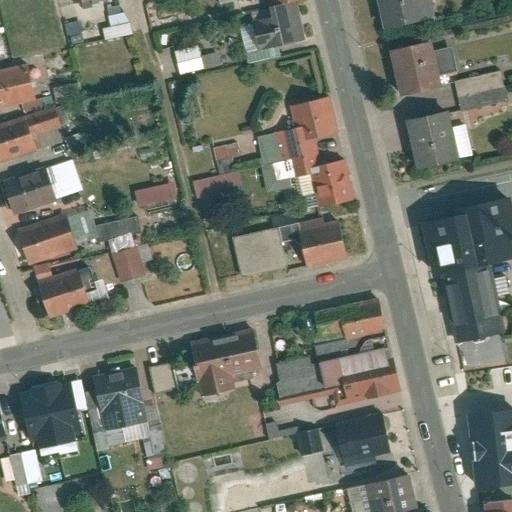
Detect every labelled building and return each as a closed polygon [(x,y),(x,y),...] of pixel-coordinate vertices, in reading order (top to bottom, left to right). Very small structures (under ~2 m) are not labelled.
[(67,37),(58,0),(9,0),(8,1),(18,48),(67,37)] [(258,19),(264,47),(311,38),(303,0),(301,0),(277,5),(279,15),(258,19)] [(385,0),(391,27),(445,15),(442,0),(385,0)] [(103,38),(130,35),(128,12),(109,15),(110,26),(102,27),(103,38)] [(441,38),(396,49),(407,94),(452,84),(441,38)] [(219,66),(216,53),(200,55),(199,45),(175,50),(179,73),(219,66)] [(30,68),(0,74),(0,109),(37,102),(30,68)] [(461,111),(508,100),(500,70),(454,81),(461,111)] [(319,123),(322,137),(342,132),(334,94),(293,103),(298,128),(319,123)] [(458,107),(409,119),(421,167),(470,155),(458,107)] [(54,111),(28,119),(33,136),(59,128),(54,111)] [(28,119),(0,127),(0,165),(39,153),(33,136),(28,119)] [(316,164),(327,161),(322,137),(319,123),(298,128),(279,132),(285,159),(297,157),(301,176),(318,172),(316,164)] [(214,146),(215,158),(239,156),(238,144),(214,146)] [(325,206),(355,200),(346,157),(327,161),(316,164),(318,172),(325,206)] [(238,170),(192,182),(197,199),(242,187),(238,170)] [(49,171),(6,185),(16,215),(59,201),(49,171)] [(135,204),(176,201),(175,185),(134,187),(135,204)] [(477,211),(432,221),(445,274),(501,260),(511,258),(511,197),(476,205),(477,211)] [(67,216),(20,231),(32,266),(78,251),(67,216)] [(341,220),(301,230),(310,269),(350,259),(341,220)] [(241,277),(286,266),(277,227),(232,238),(241,277)] [(140,250),(115,257),(122,284),(148,277),(140,250)] [(511,304),(501,260),(445,274),(462,339),(511,326),(511,304)] [(80,272),(40,284),(51,319),(91,307),(80,272)] [(354,337),(387,328),(378,292),(319,308),(327,339),(352,332),(354,337)] [(254,333),(192,347),(204,400),(237,392),(234,377),(263,371),(254,333)] [(345,402),(402,388),(390,343),(327,359),(329,366),(280,378),(287,405),(342,391),(345,402)] [(149,365),(153,393),(182,389),(178,361),(149,365)] [(96,382),(108,432),(151,423),(139,372),(96,382)] [(75,383),(22,396),(36,453),(88,440),(75,383)] [(1,401),(0,400),(0,444),(10,442),(1,401)] [(511,484),(511,409),(466,416),(477,489),(511,484)] [(336,425),(345,465),(394,454),(385,414),(336,425)] [(306,452),(329,447),(324,427),(302,432),(306,452)] [(373,511),(397,511),(420,507),(413,474),(368,484),(373,511)] [(511,511),(511,499),(482,502),(483,511),(511,511)]
